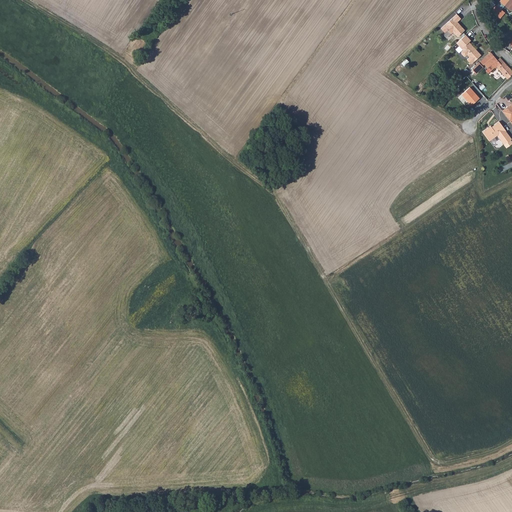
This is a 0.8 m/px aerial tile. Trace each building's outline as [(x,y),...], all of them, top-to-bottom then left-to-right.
[(491,11),(493,14),(499,18),(503,12),(495,5),(491,11)] [(440,28),(443,31),(459,17),(455,13),(440,28)] [(459,17),(443,31),(443,32),(446,29),(449,33),(459,24),(456,21),(459,17)] [(459,24),(449,33),(450,33),(452,31),(457,35),(464,29),(459,24)] [(465,33),(455,42),(463,49),(461,51),(461,52),(471,43),(468,40),(470,39),(465,33)] [(471,43),(461,52),(464,55),(465,55),(467,53),(470,56),(467,58),(468,59),(478,50),(471,43)] [(478,50),(468,59),(471,63),(481,53),(478,50)] [(493,56),(490,52),(478,63),(482,67),(493,56)] [(483,66),(486,68),(487,69),(488,69),(490,71),(494,67),(496,67),(496,68),(498,66),(501,63),(498,60),(497,60),(495,58),(493,56),(483,66)] [(505,62),(504,61),(501,63),(498,66),(503,72),(508,66),(505,62)] [(478,63),(471,70),(476,74),(483,68),(482,67),(478,63)] [(511,74),(511,70),(508,66),(503,72),(508,77),(511,74)] [(509,121),(510,120),(511,118),(511,102),(501,109),(509,121)] [(489,127),(488,126),(482,131),(489,140),(496,134),(503,143),(511,138),(505,129),(498,120),(490,126),(489,127)]
